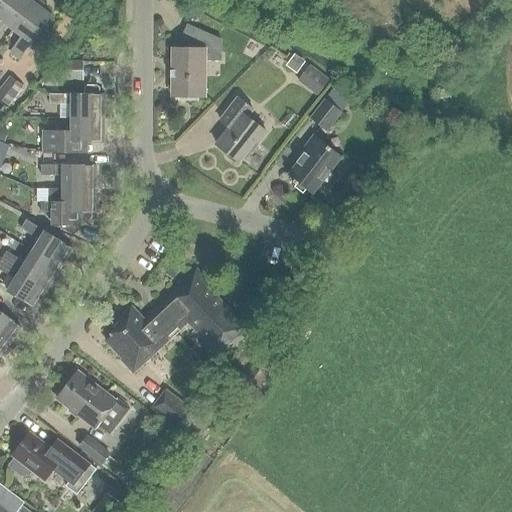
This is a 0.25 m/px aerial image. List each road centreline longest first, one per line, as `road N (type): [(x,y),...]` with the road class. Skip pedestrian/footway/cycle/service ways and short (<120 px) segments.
road 1 (residential): [(0,422),(65,338),(151,201)]
road 2 (residential): [(151,201),(141,141),(141,0)]
road 3 (residential): [(306,239),(151,201)]
